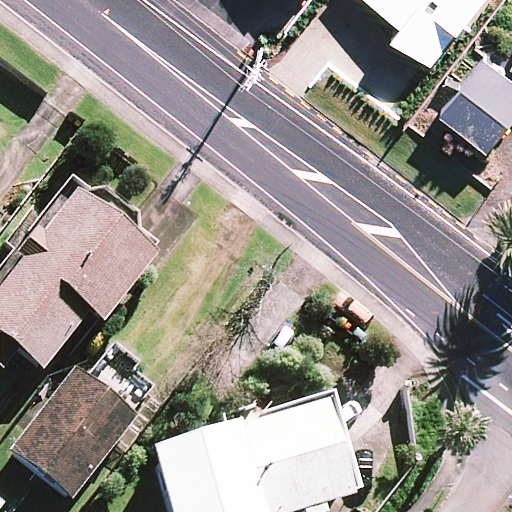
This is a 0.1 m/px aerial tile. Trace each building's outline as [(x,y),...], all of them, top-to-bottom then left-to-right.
[(374,0),(398,19),(389,31),(432,61),(478,0),(374,0)] [(511,115),(511,71),(487,52),(442,109),(489,145),(511,115)] [(148,264),(68,200),(0,285),(0,371),(13,355),(37,375),(82,318),(96,329),(148,264)] [(132,422),(73,374),(8,455),(66,503),(132,422)] [(301,511),(348,499),(322,404),(142,453),(158,511),(301,511)]
